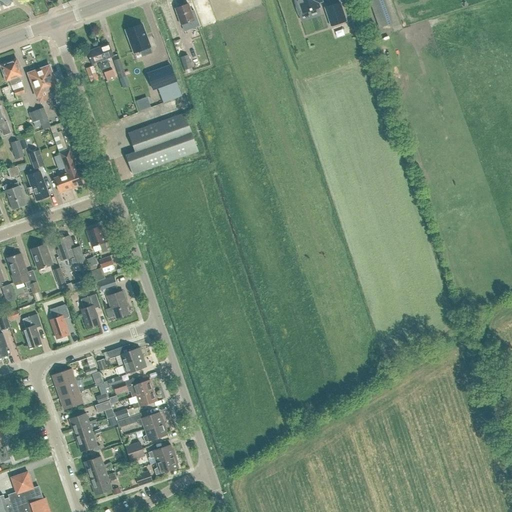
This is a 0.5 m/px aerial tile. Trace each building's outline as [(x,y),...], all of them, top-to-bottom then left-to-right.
[(296,0),(302,14),(321,7),(319,2),(323,1),(322,0),(296,0)] [(392,0),(381,0),(385,12),(389,11),(392,21),(398,19),(392,0)] [(406,25),(449,184),(480,176),(437,16),(472,6),(469,0),(403,0),(410,24),(406,25)] [(331,26),(345,21),(339,2),(325,7),(331,26)] [(184,31),(195,27),(193,20),(194,20),(188,4),(175,8),(181,25),(182,24),(184,31)] [(140,51),(140,50),(142,56),(151,53),(149,47),(150,47),(142,24),(125,30),(134,53),(140,51)] [(113,56),(109,44),(98,48),(106,71),(111,70),(107,59),(113,56)] [(106,71),(98,48),(87,52),(91,64),(100,61),(101,63),(99,64),(101,71),(103,70),(104,72),(106,71)] [(192,69),(188,56),(180,58),(184,71),(192,69)] [(22,75),(16,59),(0,65),(6,81),(9,80),(11,85),(21,81),(19,76),(22,75)] [(113,61),(118,78),(125,75),(122,66),(121,66),(118,59),(113,61)] [(58,90),(49,65),(40,69),(50,99),(60,95),(58,90)] [(85,68),(90,83),(97,80),(92,66),(85,68)] [(153,89),(176,81),(171,66),(148,74),(153,89)] [(50,99),(40,69),(28,73),(37,98),(39,103),(50,99)] [(112,69),(111,70),(106,71),(104,72),(107,81),(115,78),(112,69)] [(6,81),(1,83),(4,93),(10,92),(6,81)] [(21,81),(11,85),(13,91),(23,87),(21,81)] [(25,93),(23,87),(13,91),(15,97),(25,93)] [(72,115),(69,105),(57,109),(60,115),(65,114),(66,118),(72,115)] [(36,110),(43,128),(43,129),(49,127),(42,108),(36,110)] [(43,128),(36,110),(29,112),(35,131),(43,128)] [(4,122),(0,111),(0,126),(4,137),(11,135),(6,122),(4,122)] [(184,113),(128,133),(135,151),(125,155),(132,174),(198,151),(184,113)] [(64,132),(67,145),(72,143),(68,131),(64,132)] [(60,153),(64,152),(57,134),(53,135),(57,145),(60,153)] [(23,156),(18,140),(10,143),(15,159),(23,156)] [(45,165),(39,150),(28,153),(34,169),(45,165)] [(76,170),(73,163),(69,150),(64,152),(60,153),(63,163),(65,169),(67,174),(72,188),(84,184),(79,169),(76,170)] [(27,162),(18,165),(20,173),(29,171),(27,162)] [(59,171),(65,169),(63,163),(57,165),(59,171)] [(7,169),(10,178),(19,174),(16,165),(7,169)] [(36,201),(49,196),(43,178),(41,179),(39,171),(34,173),(36,181),(30,183),(36,201)] [(72,188),(67,174),(54,178),(59,193),(72,188)] [(18,183),(11,185),(0,189),(1,193),(6,192),(12,209),(26,205),(19,186),(18,183)] [(102,252),(107,250),(105,242),(100,226),(87,231),(92,246),(99,244),(102,252)] [(86,269),(79,247),(74,249),(70,236),(56,241),(62,260),(70,257),(73,266),(79,264),(81,271),(86,269)] [(108,249),(117,248),(115,238),(106,240),(108,249)] [(38,269),(52,264),(45,244),(31,249),(38,269)] [(31,283),(29,277),(27,272),(21,253),(6,258),(13,276),(11,276),(15,286),(25,283),(27,289),(30,288),(33,294),(40,291),(36,281),(31,283)] [(95,256),(86,259),(89,267),(97,264),(95,256)] [(99,260),(102,269),(113,264),(110,256),(99,260)] [(63,265),(67,280),(74,278),(70,263),(63,265)] [(65,282),(60,268),(53,270),(58,285),(64,283),(64,282),(65,282)] [(9,284),(2,286),(3,287),(1,288),(6,302),(15,299),(9,284)] [(116,318),(129,314),(126,306),(128,306),(122,291),(107,296),(111,309),(113,309),(116,318)] [(95,294),(81,299),(84,308),(81,309),(87,328),(100,324),(94,308),(100,306),(95,294)] [(72,300),(68,303),(74,312),(78,310),(72,300)] [(57,339),(69,334),(63,318),(69,316),(65,304),(50,309),(53,319),(50,320),(57,339)] [(10,327),(6,314),(0,316),(0,326),(1,330),(10,327)] [(37,314),(22,319),(25,328),(23,329),(29,348),(41,344),(36,328),(41,326),(37,314)] [(168,330),(168,335),(175,335),(175,325),(163,326),(163,330),(168,330)] [(123,364),(142,357),(139,347),(131,350),(129,344),(109,351),(111,358),(120,355),(123,364)] [(145,367),(142,357),(123,364),(127,374),(145,367)] [(97,361),(101,371),(107,369),(103,359),(97,361)] [(97,372),(95,366),(85,370),(86,375),(97,372)] [(75,380),(71,368),(52,375),(56,387),(75,380)] [(94,379),(96,385),(103,383),(101,377),(94,379)] [(123,381),(121,377),(103,382),(105,387),(123,381)] [(153,390),(150,379),(126,387),(126,389),(126,390),(129,391),(130,390),(132,397),(153,390)] [(79,391),(75,380),(56,387),(60,398),(79,391)] [(114,392),(126,389),(126,387),(124,381),(112,385),(114,392)] [(153,390),(136,396),(138,402),(132,404),(134,409),(137,407),(157,401),(153,390)] [(79,391),(60,398),(64,410),(83,403),(79,391)] [(95,395),(97,403),(107,400),(104,393),(95,395)] [(95,406),(97,413),(112,408),(110,405),(109,401),(95,406)] [(137,407),(134,409),(127,411),(126,410),(114,414),(116,421),(139,413),(137,407)] [(140,413),(139,413),(116,421),(118,428),(137,421),(139,425),(143,425),(145,430),(164,423),(162,416),(161,416),(159,412),(142,418),(140,413)] [(86,413),(69,419),(73,430),(90,424),(86,413)] [(164,423),(145,430),(146,434),(142,437),(144,442),(167,435),(166,430),(167,430),(164,423)] [(90,424),(73,430),(77,441),(93,435),(90,424)] [(97,446),(93,435),(77,441),(80,452),(93,448),(94,451),(101,449),(100,445),(97,446)] [(127,454),(141,449),(138,441),(125,446),(127,454)] [(156,463),(176,456),(173,448),(172,449),(171,445),(148,452),(150,458),(154,457),(156,463)] [(144,455),(141,449),(127,454),(130,460),(144,455)] [(140,457),(144,465),(149,462),(146,455),(140,457)] [(88,473),(104,467),(100,456),(84,462),(88,473)] [(176,456),(156,463),(157,467),(154,469),(156,475),(178,467),(177,463),(178,463),(176,456)] [(132,467),(130,463),(129,461),(123,463),(125,469),(132,467)] [(104,467),(88,473),(91,484),(108,478),(104,467)] [(3,499),(2,495),(2,494),(0,495),(0,511),(50,511),(45,498),(43,498),(38,486),(33,487),(28,472),(11,477),(16,492),(8,495),(9,497),(3,499)] [(151,482),(149,476),(148,472),(135,476),(139,486),(151,482)] [(112,489),(108,478),(91,484),(95,495),(112,489)]
